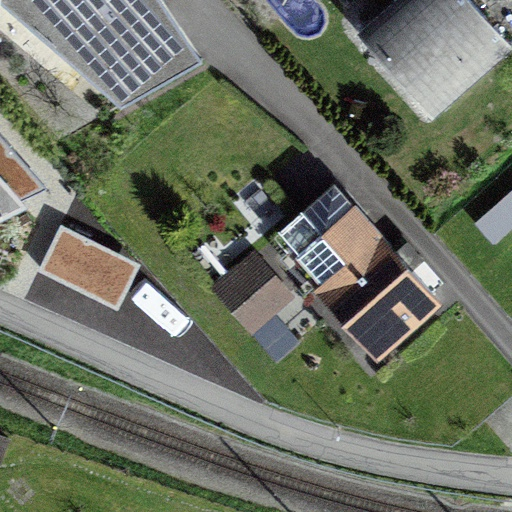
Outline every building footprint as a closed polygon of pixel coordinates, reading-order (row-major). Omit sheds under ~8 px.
[(1,0),(120,105),(202,58),(163,0),(1,0)] [(430,107),(505,41),(468,0),(400,0),(364,32),(430,107)] [(327,170),(309,145),(238,204),(229,193),(216,205),(225,216),(231,210),(253,235),(278,214),(283,221),(326,183),(320,175),(327,170)] [(304,269),(372,345),(432,292),(352,202),(297,251),(309,264),(304,269)] [(90,303),(127,272),(86,224),(49,255),(90,303)] [(249,327),(288,293),(255,254),(215,288),(249,327)]
